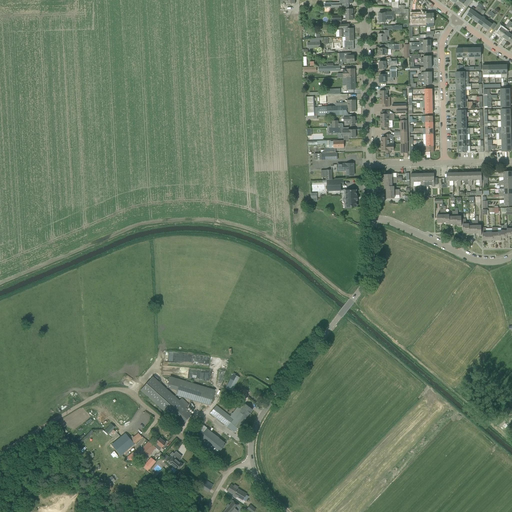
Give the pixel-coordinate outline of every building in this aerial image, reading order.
[(476,13),(472,19),(477,23),(481,17),(479,16),(487,4),(485,2),(482,6),(482,5),(480,8),(476,13)] [(345,16),(346,21),(348,20),(353,20),(353,9),(348,9),(345,9),(345,16)] [(467,15),(472,19),(476,13),(471,10),(467,15)] [(379,17),(378,17),(378,22),(379,22),(379,23),(385,23),(385,20),(394,20),(394,12),(385,12),(385,13),(379,13),(379,16),(379,17)] [(477,23),(483,27),(487,21),(481,17),(477,23)] [(483,27),(488,31),(492,25),(487,21),(483,27)] [(497,33),(502,37),(511,24),(511,23),(510,22),(505,28),(500,24),(495,30),(498,32),(497,33)] [(339,30),(339,37),(354,37),(353,28),(349,29),(349,24),(336,25),(336,29),(343,29),(343,30),(339,30)] [(511,24),(502,37),(508,41),(511,35),(509,34),(511,30),(511,24)] [(378,38),(378,41),(378,42),(383,42),(387,42),(387,37),(389,37),(389,30),(386,31),(381,31),(381,34),(378,34),(378,38)] [(346,41),(344,41),(345,48),(345,50),(354,50),(353,41),(354,41),(354,37),(345,37),(346,41)] [(311,43),(307,43),(308,48),(320,48),(320,40),(320,38),(316,38),(311,38),(311,43)] [(379,48),(379,56),(387,56),(387,50),(392,50),(400,50),(400,44),(381,45),(381,48),(379,48)] [(343,59),(343,63),(354,63),(356,62),(356,59),(354,59),(354,56),(347,56),(345,56),(345,53),(339,54),(339,59),(343,59)] [(410,55),(410,63),(414,63),(414,59),(420,59),(420,55),(410,55)] [(379,62),(379,69),(386,69),(386,65),(390,65),(390,66),(397,66),(397,61),(391,61),(391,59),(386,59),(386,62),(379,62)] [(410,63),(410,71),(416,71),(419,71),(419,67),(414,67),(414,63),(410,63)] [(326,71),(326,74),(329,74),(329,72),(340,71),(340,66),(334,66),(327,66),(319,66),(319,72),(326,71)] [(343,70),(344,78),(347,78),(355,78),(354,69),(346,69),(346,70),(343,70)] [(384,75),(380,75),(380,83),(385,83),(386,83),(386,79),(386,78),(397,78),(397,72),(397,71),(391,72),(385,72),(385,75),(384,75)] [(355,90),(355,78),(347,78),(347,90),(355,90)] [(380,91),(380,98),(388,98),(387,91),(389,91),(389,88),(384,88),(384,91),(380,91)] [(382,107),(385,107),(390,107),(390,98),(388,98),(380,98),(380,105),(382,105),(382,107)] [(337,106),(327,106),(327,107),(327,116),(344,115),(346,115),(348,115),(348,112),(351,112),(356,112),(355,100),(350,100),(348,101),(348,106),(337,106)] [(382,114),(381,114),(381,121),(382,121),(388,121),(391,121),(391,114),(389,114),(389,111),(385,111),(381,112),(382,114)] [(352,117),(352,115),(348,115),(346,115),(344,115),(344,122),(346,121),(346,124),(349,124),(349,125),(355,124),(356,124),(356,121),(355,121),(355,117),(352,117)] [(385,128),(385,131),(390,131),(390,127),(388,128),(388,121),(381,121),(381,128),(385,128)] [(349,130),(343,130),(343,132),(343,133),(343,135),(344,140),(349,140),(349,138),(356,138),(355,130),(350,130),(349,130)] [(400,132),(394,133),(394,136),(400,136),(401,144),(403,144),(407,144),(408,144),(407,132),(404,132),(400,132)] [(381,138),(381,144),(390,144),(390,134),(385,134),(385,138),(381,138)] [(331,141),(317,141),(317,145),(323,145),(323,144),(325,144),(325,145),(326,148),(330,148),(330,153),(335,153),(335,148),(344,148),(344,141),(331,142),(331,141)] [(386,154),(390,154),(390,151),(394,151),(394,144),(390,144),(381,144),(381,151),(386,151),(386,154)] [(346,172),(347,176),(354,176),(353,164),(337,164),(337,169),(337,172),(346,172)] [(325,178),(325,180),(332,180),(332,178),(331,170),(322,171),(322,178),(325,178)] [(432,186),(432,187),(434,187),(438,187),(438,185),(437,178),(434,178),(434,173),(428,174),(428,182),(429,186),(432,186)] [(447,185),(447,186),(449,186),(449,181),(453,181),(453,173),(447,173),(447,178),(444,178),(444,185),(447,185)] [(327,183),(327,190),(341,190),(341,185),(344,185),(343,180),(327,180),(327,181),(327,183)] [(347,203),(345,203),(345,208),(351,208),(351,207),(357,207),(356,190),(346,191),(347,203)] [(233,375),(226,388),(232,391),(239,378),(233,375)] [(161,407),(182,426),(192,413),(172,395),(172,394),(153,377),(140,391),(160,408),(161,407)] [(175,395),(210,406),(215,391),(170,377),(166,387),(177,390),(175,395)] [(226,393),(223,399),(227,401),(228,399),(229,400),(229,401),(232,403),(235,397),(226,393)] [(210,414),(234,433),(252,410),(245,404),(241,410),(237,407),(230,417),(216,406),(210,414)] [(104,431),(108,435),(115,428),(111,424),(104,431)] [(199,438),(219,452),(226,443),(202,425),(198,430),(203,433),(199,438)] [(94,432),(91,430),(84,437),(87,439),(94,432)] [(116,449),(121,455),(142,438),(138,433),(133,437),(132,436),(129,438),(129,439),(116,449)] [(141,450),(149,456),(155,448),(159,451),(161,448),(161,449),(162,447),(165,444),(159,438),(156,442),(155,443),(153,446),(148,442),(141,450)] [(127,457),(131,462),(136,458),(133,453),(127,457)] [(168,463),(178,472),(183,465),(178,461),(181,457),(178,455),(175,459),(173,457),(170,461),(168,463)] [(78,459),(74,461),(79,468),(84,465),(85,464),(80,457),(78,459)] [(145,464),(143,467),(147,471),(150,468),(151,469),(157,463),(151,458),(145,464)] [(111,476),(102,483),(106,488),(115,481),(111,476)] [(199,486),(208,493),(214,485),(206,481),(205,483),(203,481),(199,486)] [(231,485),(227,491),(233,495),(232,496),(234,497),(236,498),(236,497),(243,501),(246,494),(238,490),(237,489),(238,488),(234,485),(233,487),(231,485)] [(197,496),(193,500),(195,502),(197,505),(203,499),(200,496),(199,498),(197,496)] [(227,508),(223,511),(237,511),(238,511),(234,508),(236,507),(237,507),(238,506),(232,500),(231,501),(231,503),(229,505),(227,504),(225,506),(225,507),(227,508)]
